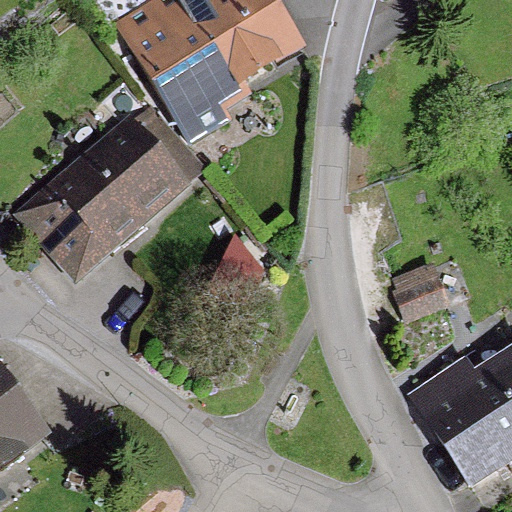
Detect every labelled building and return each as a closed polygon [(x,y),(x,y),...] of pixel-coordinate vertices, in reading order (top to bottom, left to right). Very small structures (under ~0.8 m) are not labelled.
[(265,0),(141,0),(107,20),(173,129),(177,127),(172,119),(293,47),(265,0)] [(144,114),(20,220),(72,278),(195,172),(144,114)] [(402,325),(440,311),(425,270),(386,284),(402,325)] [(460,369),(411,400),(465,488),(511,458),(511,362),(471,388),(460,369)] [(0,460),(34,435),(0,387),(0,460)]
